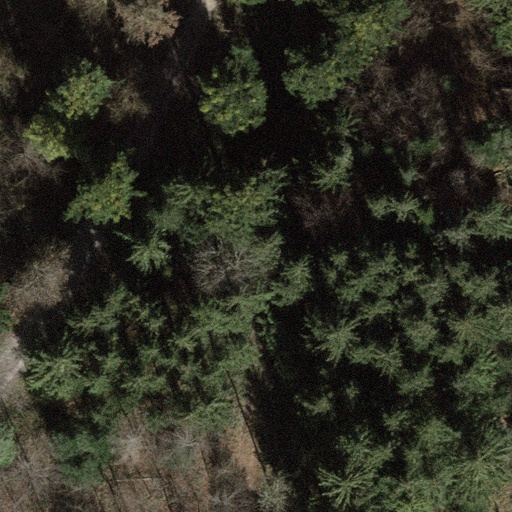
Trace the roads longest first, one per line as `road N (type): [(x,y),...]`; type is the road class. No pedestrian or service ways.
road 1 (track): [(239,511),(263,349),(276,60),(287,0)]
road 2 (track): [(205,0),(114,191),(0,372)]
